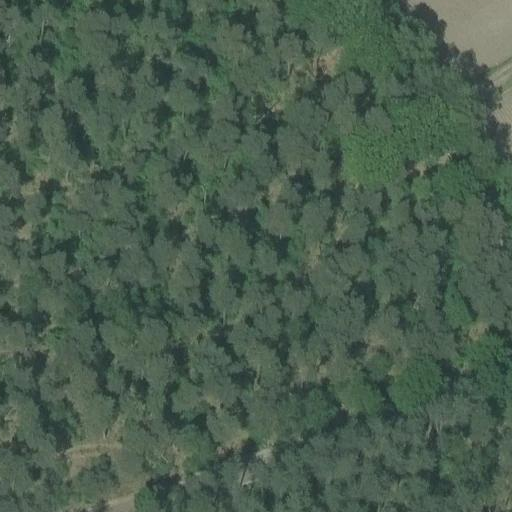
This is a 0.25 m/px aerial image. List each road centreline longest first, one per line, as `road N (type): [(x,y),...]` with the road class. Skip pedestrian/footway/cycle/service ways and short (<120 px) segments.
road 1 (track): [(511,371),(111,511)]
road 2 (track): [(329,0),(511,268)]
